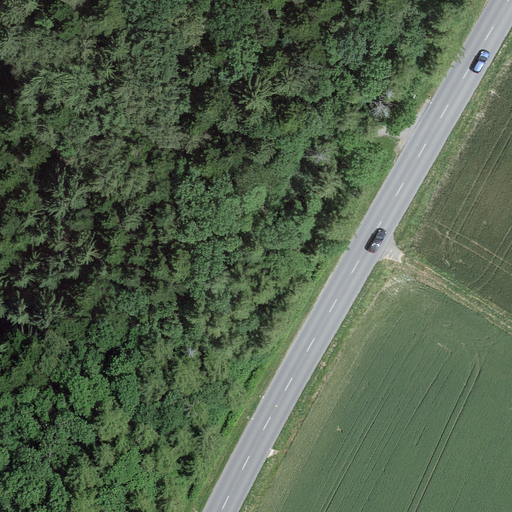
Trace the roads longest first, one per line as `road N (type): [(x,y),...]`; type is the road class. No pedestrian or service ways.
road 1 (track): [(16,43),(64,118),(126,177),(178,203),(232,204),(360,132),(393,126),(422,136)]
road 2 (secondary): [(428,125),(213,511)]
road 3 (secondary): [(428,125),(499,0)]
